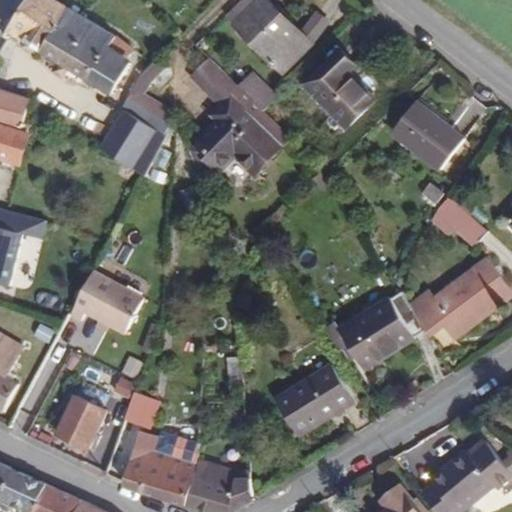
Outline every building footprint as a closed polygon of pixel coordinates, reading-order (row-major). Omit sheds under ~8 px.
[(136,49),(121,36),(61,0),(29,0),(9,30),(55,57),(52,61),(81,79),(84,75),(115,94),(135,62),(130,58),(136,49)] [(239,24),(264,0),(244,0),(229,15),(239,24)] [(305,35),(270,0),(264,0),(239,24),(239,26),(287,74),(315,45),(305,35)] [(315,45),(331,23),(319,15),(305,35),(315,45)] [(376,105),(348,76),(359,65),(345,52),(310,85),(352,128),(376,105)] [(256,174),(282,147),(291,138),(211,56),(190,77),(224,111),(227,115),(201,141),(211,151),(208,155),(221,169),(236,154),(256,174)] [(278,99),(255,76),(243,88),(266,110),(278,99)] [(138,85),(123,108),(163,135),(178,112),(138,85)] [(24,131),(34,102),(0,90),(0,156),(26,164),(34,136),(24,131)] [(466,140),(417,105),(398,134),(448,167),(466,140)] [(449,196),(452,191),(436,181),(429,192),(445,203),(449,196)] [(221,207),(211,183),(187,192),(196,216),(221,207)] [(491,232),(453,199),(443,210),(434,225),(453,237),(460,230),(463,226),(482,242),(491,232)] [(0,205),(0,234),(42,246),(49,219),(0,205)] [(0,235),(0,281),(9,284),(21,242),(0,235)] [(511,296),(511,279),(496,256),(439,291),(434,283),(412,296),(432,327),(449,317),(459,331),(511,296)] [(130,333),(150,296),(99,269),(76,312),(87,320),(91,312),(130,333)] [(359,367),(429,326),(405,290),(338,331),(333,322),(321,329),(343,365),(355,358),(359,367)] [(13,378),(29,349),(3,335),(0,341),(0,406),(10,412),(24,384),(13,378)] [(349,401),(327,365),(271,398),(294,435),(349,401)] [(162,400),(142,393),(132,419),(132,420),(153,427),(162,400)] [(106,435),(102,433),(112,409),(101,404),(80,396),(63,433),(98,450),(106,435)] [(132,420),(132,419),(112,409),(102,433),(106,435),(123,443),(132,420)] [(144,430),(138,450),(129,483),(144,491),(191,506),(201,468),(202,464),(202,463),(204,438),(196,436),(193,437),(170,432),(171,429),(166,428),(163,429),(162,435),(144,430)] [(477,452),(494,439),(490,434),(473,447),(477,452)] [(446,511),(462,511),(501,482),(504,485),(511,479),(511,463),(510,461),(494,439),(477,452),(473,447),(472,445),(442,468),(445,473),(438,478),(426,486),(446,511)] [(78,511),(84,500),(0,460),(0,496),(32,511),(78,511)] [(239,474),(218,467),(202,463),(202,464),(201,468),(191,506),(210,511),(241,511),(258,502),(257,489),(255,478),(255,472),(239,474)] [(438,478),(445,473),(442,468),(436,473),(438,478)] [(428,511),(406,483),(388,498),(390,501),(377,511),(428,511)] [(112,511),(86,500),(84,500),(78,511),(112,511)]
